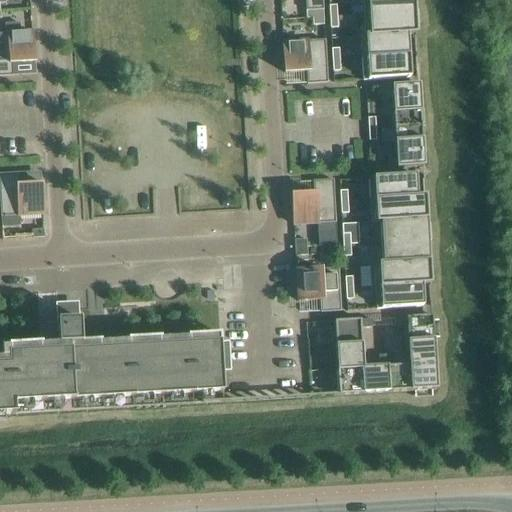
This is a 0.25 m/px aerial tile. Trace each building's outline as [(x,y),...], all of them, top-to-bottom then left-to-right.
[(323,11),(322,0),(305,0),(306,12),(323,11)] [(362,0),(364,16),(414,13),(413,0),(362,0)] [(323,18),(323,11),(306,12),(306,19),(312,19),(323,18)] [(415,35),(414,13),(364,16),(365,36),(365,37),(407,35),(407,36),(415,35)] [(12,64),(34,63),(32,33),(0,34),(0,77),(13,77),(12,64)] [(365,36),(360,36),(362,59),(408,57),(407,36),(407,35),(365,37),(365,36)] [(285,74),(288,73),(306,72),(307,85),(327,84),(325,41),(283,43),(285,74)] [(339,49),(331,49),(332,61),(340,60),(339,49)] [(362,59),(363,81),(409,79),(408,57),(362,59)] [(340,60),(332,61),(333,72),(340,71),(340,60)] [(421,127),(420,111),(418,86),(391,87),(394,128),(421,127)] [(423,168),(421,127),(394,128),(396,169),(423,168)] [(18,174),(0,174),(0,204),(1,218),(43,215),(41,185),(19,186),(18,174)] [(416,198),(416,197),(415,176),(369,179),(370,201),(416,198)] [(314,194),(292,195),(293,226),(335,223),(333,181),(313,182),(314,194)] [(371,224),(380,223),(380,222),(418,220),(418,219),(426,219),(425,197),(416,197),(416,198),(370,201),(371,224)] [(427,241),(427,225),(426,219),(418,219),(418,220),(380,222),(380,223),(381,244),(427,241)] [(32,231),(32,239),(44,238),(44,230),(32,231)] [(306,240),(294,241),(295,249),(306,248),(306,240)] [(420,264),(428,264),(429,264),(427,241),(381,244),(383,264),(383,265),(420,263),(420,264)] [(306,248),(295,249),(295,257),(307,256),(306,248)] [(371,289),(375,288),(422,285),(422,286),(430,285),(429,264),(428,264),(420,264),(420,263),(383,265),(383,264),(369,265),(371,289)] [(298,302),(301,302),(320,301),(320,313),(341,312),(338,269),(296,272),(298,302)] [(375,288),(376,310),(423,307),(422,286),(422,285),(375,288)] [(353,289),(346,289),(346,300),(354,300),(353,289)] [(224,403),(224,401),(220,335),(217,335),(190,337),(190,336),(187,337),(160,339),(160,338),(157,338),(157,339),(130,340),(127,340),(127,341),(97,342),(81,343),(79,310),(77,310),(77,312),(72,312),(58,313),(58,311),(56,311),(58,345),(41,345),(40,345),(37,345),(37,346),(32,346),(7,347),(0,347),(0,416),(136,408),(136,410),(139,410),(139,408),(144,408),(145,409),(148,409),(147,408),(153,407),(153,409),(156,409),(156,407),(162,407),(162,408),(165,408),(165,407),(224,403)] [(408,367),(435,366),(432,317),(394,319),(395,327),(406,326),(408,367)] [(334,322),(337,371),(363,370),(363,369),(360,329),(372,328),(371,320),(334,322)] [(337,371),(338,396),(387,394),(385,356),(378,357),(379,368),(363,369),(363,370),(337,371)] [(391,356),(385,356),(387,394),(436,391),(435,366),(408,367),(392,367),(391,356)]
